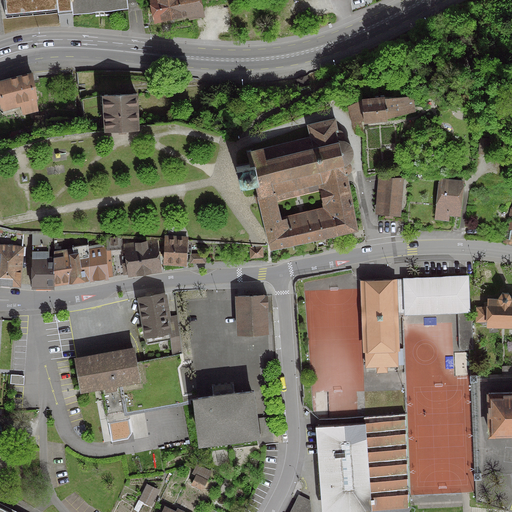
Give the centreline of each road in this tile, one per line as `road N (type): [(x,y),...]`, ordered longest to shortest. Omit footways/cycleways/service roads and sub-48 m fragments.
road 1 (primary): [(0,57),(62,46),(272,59),(342,41),(428,0)]
road 2 (tertiary): [(0,300),(281,272)]
road 3 (residential): [(281,272),(293,445),(270,511)]
road 4 (tertiary): [(281,272),(411,248),(511,253)]
